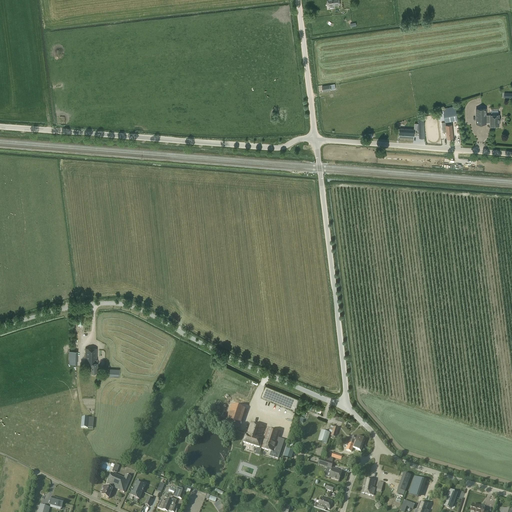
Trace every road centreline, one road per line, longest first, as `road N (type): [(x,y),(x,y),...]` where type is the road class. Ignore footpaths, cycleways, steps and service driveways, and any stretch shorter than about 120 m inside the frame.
road 1 (unclassified): [(0,327),(65,308),(126,304),(347,408)]
road 2 (unclassified): [(315,139),(277,148),(0,126)]
road 3 (unclassified): [(347,408),(315,139)]
road 4 (unclassified): [(511,154),(315,139)]
road 5 (unclassified): [(315,139),(298,0)]
road 6 (unclassified): [(511,494),(384,448)]
